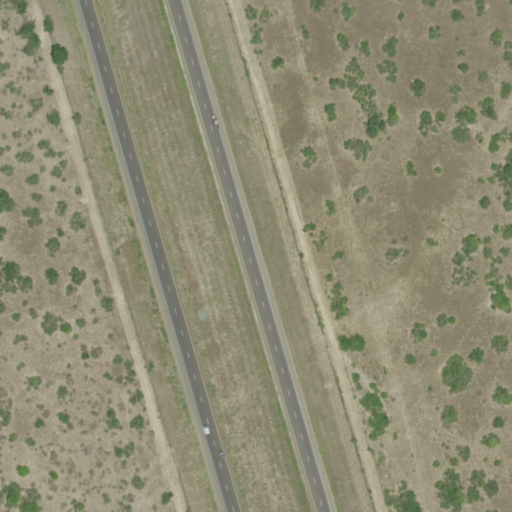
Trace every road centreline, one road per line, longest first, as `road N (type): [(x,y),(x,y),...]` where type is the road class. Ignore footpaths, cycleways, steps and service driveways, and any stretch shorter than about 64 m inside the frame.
road 1 (trunk): [(86,0),(237,511)]
road 2 (trunk): [(326,511),(178,0)]
